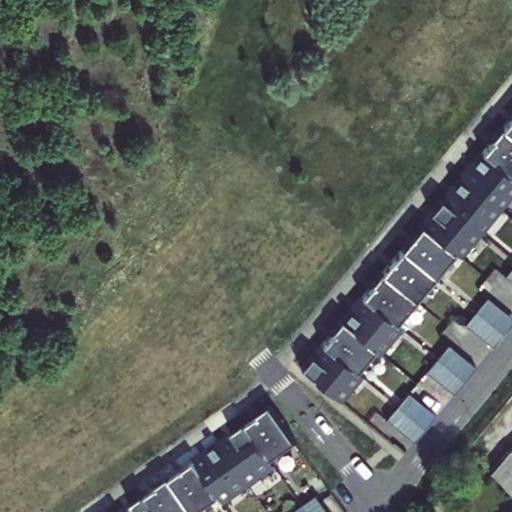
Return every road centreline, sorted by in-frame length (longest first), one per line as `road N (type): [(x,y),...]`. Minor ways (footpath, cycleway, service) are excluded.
road 1 (residential): [(383,506),(511,354)]
road 2 (residential): [(383,506),(262,360)]
